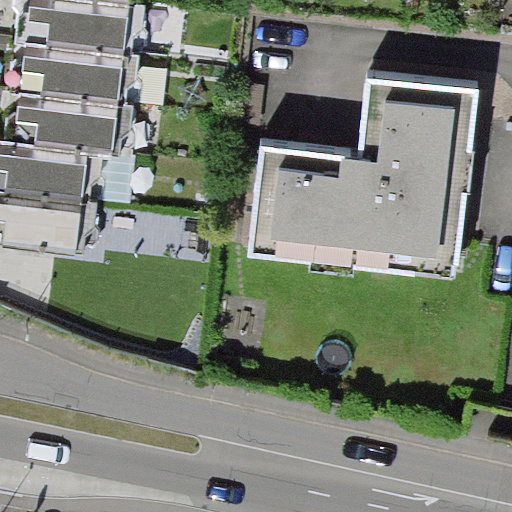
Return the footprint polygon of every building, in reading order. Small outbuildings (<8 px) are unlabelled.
[(123,54),(129,5),(94,0),(11,0),(11,8),(14,8),(9,39),(123,54)] [(117,105),(123,54),(9,39),(2,90),(117,105)] [(269,129),(255,239),(461,265),(485,74),(375,60),(365,141),(269,129)] [(110,154),(117,105),(2,90),(0,107),(0,109),(4,110),(0,140),(87,150),(110,154)] [(0,243),(75,253),(87,150),(0,140),(0,139),(0,243)]
